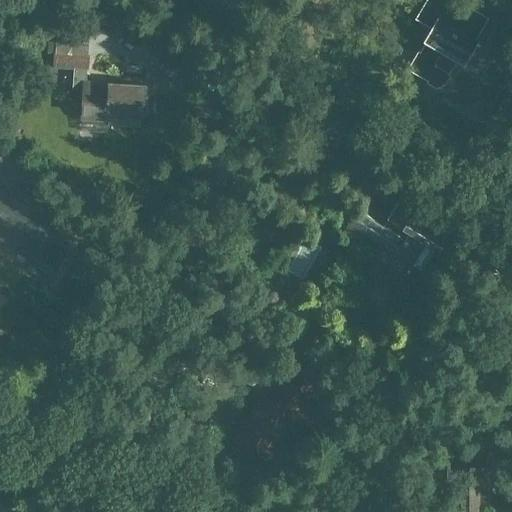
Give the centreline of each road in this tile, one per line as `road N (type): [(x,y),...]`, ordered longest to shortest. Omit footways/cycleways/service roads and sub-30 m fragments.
road 1 (unclassified): [(36,511),(55,464),(77,448),(321,0)]
road 2 (track): [(0,404),(186,511)]
